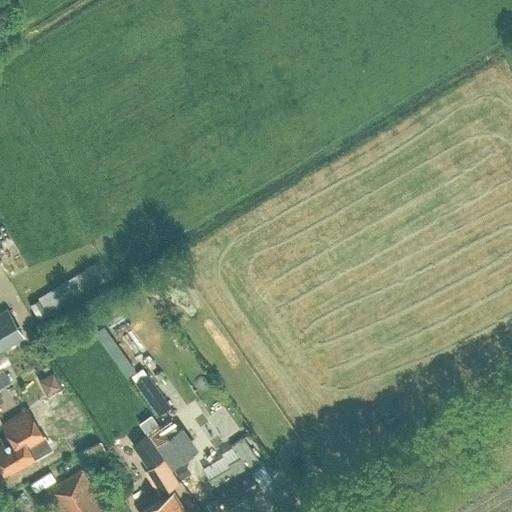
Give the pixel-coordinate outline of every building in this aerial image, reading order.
[(69,277),(41,297),(48,306),(76,287),(69,277)] [(0,348),(22,336),(6,308),(0,311),(0,348)] [(0,396),(0,385),(9,380),(1,367),(0,367),(0,399),(1,399),(0,396)] [(133,381),(156,413),(169,404),(146,372),(133,381)] [(25,444),(34,439),(41,434),(25,407),(0,421),(0,423),(6,434),(0,437),(0,439),(1,442),(0,443),(0,467),(3,473),(32,456),(25,444)] [(229,444),(237,455),(226,462),(227,465),(207,477),(212,486),(211,486),(223,507),(257,487),(248,470),(261,462),(260,461),(259,462),(241,436),(229,444)] [(118,493),(131,484),(112,456),(99,465),(118,493)] [(142,470),(157,494),(177,481),(162,457),(142,470)] [(107,511),(81,468),(44,490),(57,511),(62,509),(63,511),(107,511)] [(184,511),(171,491),(138,511),(139,511),(184,511)]
